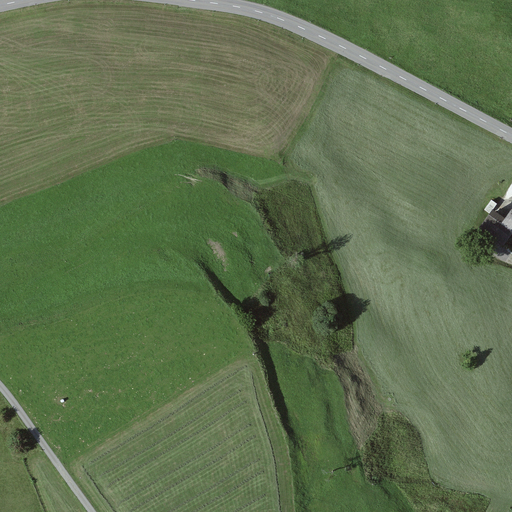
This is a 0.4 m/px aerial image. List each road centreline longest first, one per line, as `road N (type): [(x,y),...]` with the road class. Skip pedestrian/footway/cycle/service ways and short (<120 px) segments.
road 1 (tertiary): [(191,0),(290,23),(511,136)]
road 2 (track): [(0,382),(93,511)]
